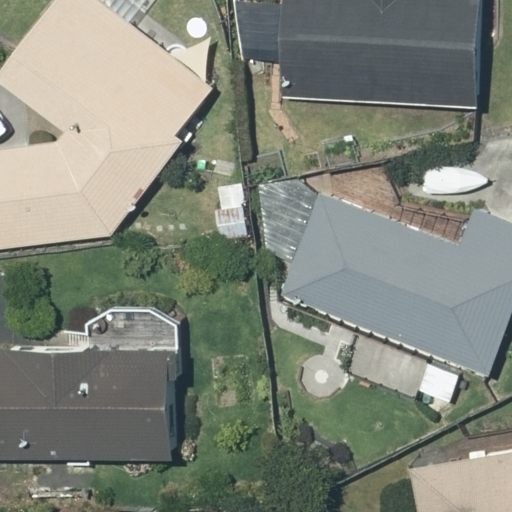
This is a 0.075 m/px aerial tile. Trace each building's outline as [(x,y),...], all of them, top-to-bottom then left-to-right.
[(71,135),(0,144),(0,243),(122,229),(204,129),(197,123),(227,79),(123,0),(64,0),(9,71),(80,123),(71,135)] [(304,0),(301,87),(496,96),(500,0),(304,0)] [(184,169),(202,175),(199,185),(220,191),(227,169),(188,157),(184,169)] [(296,288),(504,368),(511,347),(511,211),(492,203),(478,239),(338,184),(296,288)] [(256,200),(227,203),(230,236),(260,233),(256,200)] [(0,447),(195,446),(194,336),(0,337),(0,447)] [(399,371),(460,395),(471,368),(410,343),(399,371)] [(511,511),(511,446),(419,463),(427,511),(511,511)]
